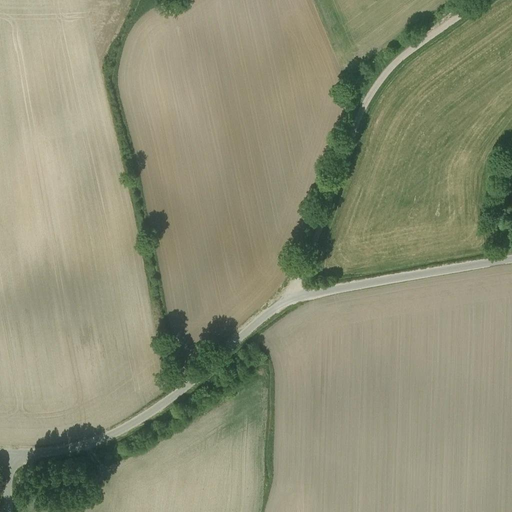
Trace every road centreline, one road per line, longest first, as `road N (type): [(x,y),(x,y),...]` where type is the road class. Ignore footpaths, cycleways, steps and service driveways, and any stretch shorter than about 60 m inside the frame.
road 1 (unclassified): [(287,301),(367,96),(394,62),(481,0)]
road 2 (unclassified): [(287,301),(127,425),(64,449),(0,453)]
road 3 (unclassified): [(511,259),(287,301)]
